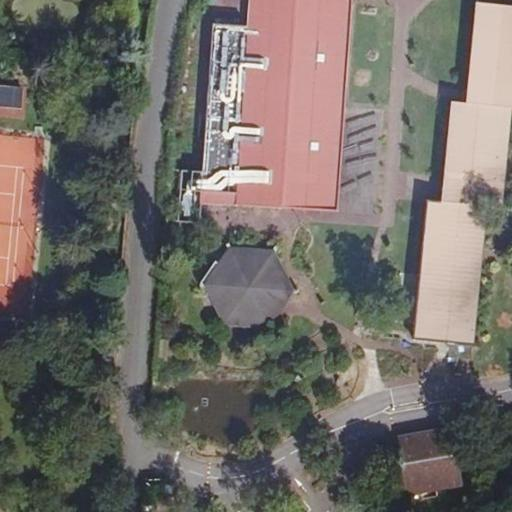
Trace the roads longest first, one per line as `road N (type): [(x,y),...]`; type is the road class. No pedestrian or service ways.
road 1 (unclassified): [(130,511),(170,0)]
road 2 (unknown): [(409,0),(395,57),(391,163)]
